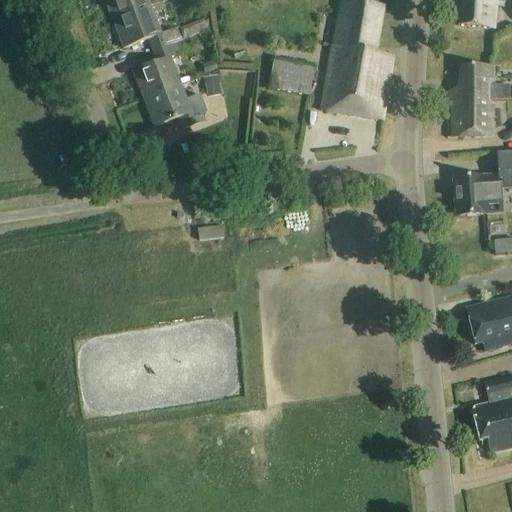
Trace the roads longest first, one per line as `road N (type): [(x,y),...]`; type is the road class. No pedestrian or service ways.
road 1 (tertiary): [(440,511),(410,162)]
road 2 (unclassified): [(126,200),(410,162)]
road 3 (unclassified): [(126,200),(52,0)]
road 4 (tertiary): [(410,162),(419,0)]
road 5 (unclassified): [(0,219),(126,200)]
